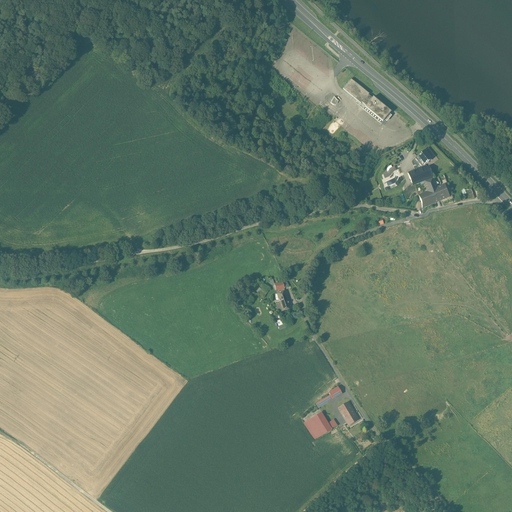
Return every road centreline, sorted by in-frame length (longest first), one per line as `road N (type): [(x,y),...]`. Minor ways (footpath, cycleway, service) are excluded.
road 1 (unclassified): [(417,211),(366,200),(304,207),(95,257),(0,265)]
road 2 (unclassified): [(417,211),(327,250),(304,307),(371,426),(445,511)]
road 3 (primary): [(499,191),(290,0)]
